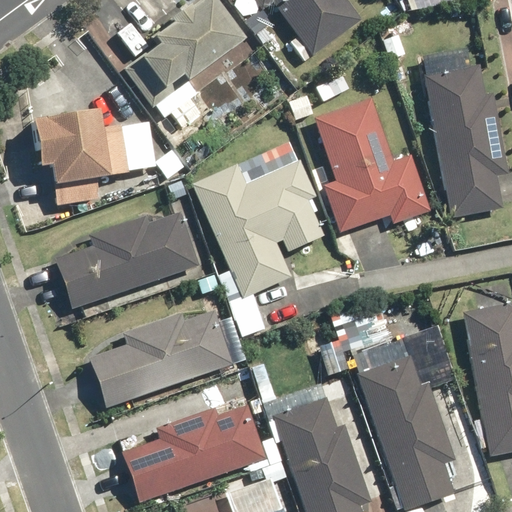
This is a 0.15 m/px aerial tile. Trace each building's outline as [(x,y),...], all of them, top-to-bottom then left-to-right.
[(200,0),(147,40),(152,47),(121,71),(149,109),(239,42),(225,24),(227,22),(210,0),(200,0)] [(268,0),(311,50),(359,9),(351,0),(268,0)] [(126,25),(112,35),(129,58),(143,48),(126,25)] [(396,27),(378,30),(385,65),(403,62),(396,27)] [(424,84),(451,214),(505,203),(478,73),(424,84)] [(310,94),(284,102),(289,122),(316,115),(310,94)] [(383,101),(317,125),(350,217),(416,193),(383,101)] [(125,175),(118,129),(95,132),(92,115),(26,124),(32,171),(46,169),(52,207),(104,200),(101,179),(125,175)] [(287,141),(187,185),(239,301),(289,279),(274,245),(280,242),(286,254),(323,238),(307,204),(314,201),(287,141)] [(84,235),(88,248),(51,260),(68,310),(194,269),(178,220),(176,215),(146,225),(143,216),(84,235)] [(329,333),(310,341),(326,379),(345,371),(339,357),(383,339),(373,315),(355,323),(348,306),(322,317),(329,333)] [(511,306),(460,318),(489,450),(511,444),(511,306)] [(118,335),(122,348),(83,361),(99,409),(229,366),(219,337),(211,313),(181,323),(178,315),(118,335)] [(406,362),(357,380),(405,509),(454,491),(406,362)] [(356,511),(324,407),(278,422),(307,511),(356,511)] [(152,430),(156,440),(117,454),(135,505),(262,462),(244,409),(214,419),(211,409),(152,430)]
